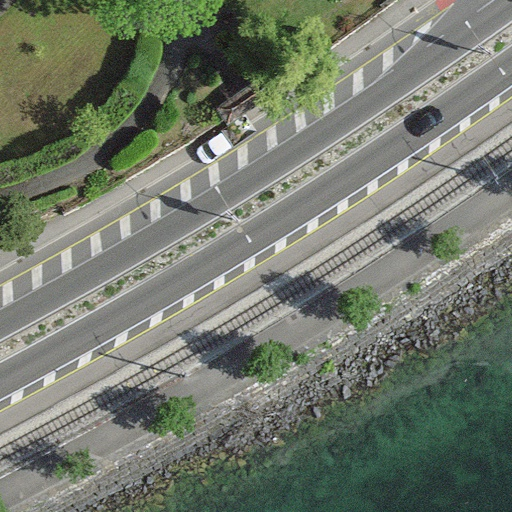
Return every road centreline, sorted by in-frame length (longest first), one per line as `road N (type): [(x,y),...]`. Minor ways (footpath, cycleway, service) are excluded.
road 1 (primary): [(0,378),(271,224),(511,64)]
road 2 (primary): [(499,0),(163,225),(0,309)]
